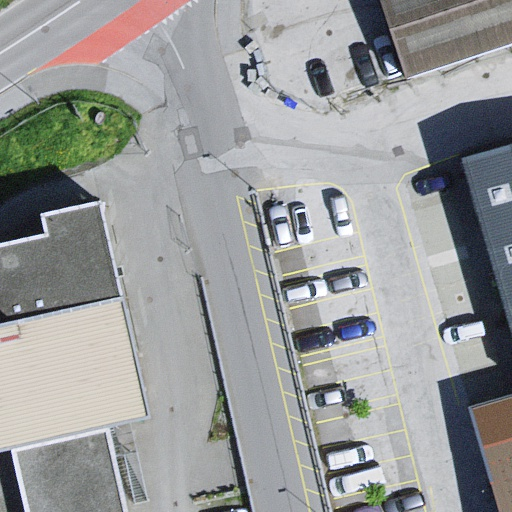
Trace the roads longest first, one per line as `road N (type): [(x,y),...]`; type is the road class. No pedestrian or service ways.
road 1 (unknown): [(365,113),(407,307),(475,511)]
road 2 (unknown): [(365,113),(428,110),(511,122)]
road 3 (unknown): [(246,128),(365,113)]
